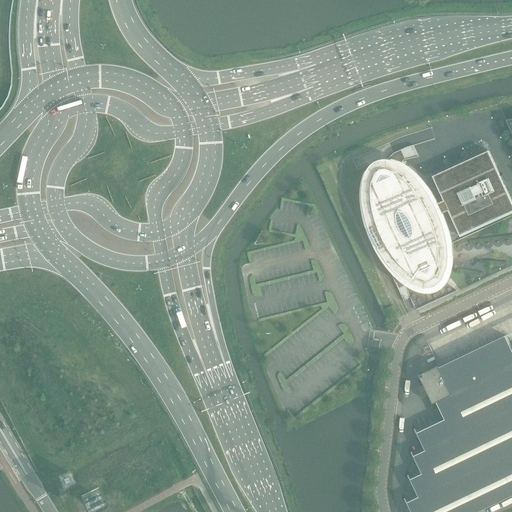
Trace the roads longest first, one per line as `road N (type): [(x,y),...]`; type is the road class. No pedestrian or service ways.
road 1 (primary): [(211,230),(276,152),(336,108),(511,57)]
road 2 (primary): [(66,265),(148,357),(234,511)]
road 3 (unclassified): [(511,282),(400,342),(380,480),(383,511)]
road 4 (primary): [(511,25),(429,38),(317,74)]
road 5 (primary): [(317,74),(204,79),(157,58)]
road 6 (primary): [(216,383),(206,268),(211,230)]
road 7 (primary): [(272,511),(216,383)]
road 8 (primary): [(216,383),(204,354),(182,332),(162,260)]
road 9 (primary): [(216,383),(183,252)]
road 10 (primary): [(40,0),(26,34),(27,100),(13,125)]
road 11 (primary): [(317,74),(266,110),(208,126)]
road 12 (primary): [(317,74),(199,104)]
